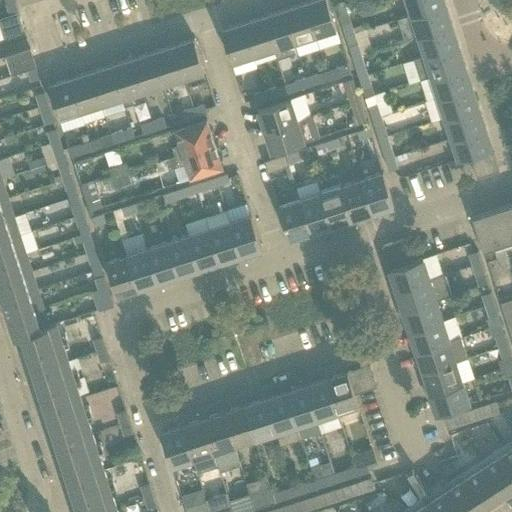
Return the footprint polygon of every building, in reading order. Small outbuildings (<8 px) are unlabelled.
[(327,0),(312,0),(304,3),(315,35),(319,49),(341,43),(336,28),(327,0)] [(406,0),(411,14),(444,3),(443,0),(406,0)] [(6,4),(9,15),(18,12),(14,1),(6,4)] [(334,4),(338,16),(346,13),(343,1),(334,4)] [(304,3),(283,9),(297,52),(298,56),(319,49),(315,35),(304,3)] [(404,39),(418,34),(451,24),(444,3),(411,14),(397,18),(404,39)] [(283,9),(263,16),(273,49),(274,49),(277,59),(297,52),(283,9)] [(18,12),(9,15),(0,18),(0,29),(3,38),(24,31),(18,12)] [(263,16),(242,22),(253,55),(273,49),(263,16)] [(253,55),(242,22),(221,29),(232,62),(253,55)] [(418,34),(424,55),(458,44),(451,24),(418,34)] [(350,25),(343,27),(346,35),(353,33),(350,25)] [(353,33),(346,35),(352,53),(356,51),(358,51),(359,51),(353,33)] [(194,38),(172,45),(182,78),(204,71),(194,38)] [(424,55),(413,58),(420,79),(431,76),(464,65),(458,44),(424,55)] [(172,45),(152,52),(162,84),(182,78),(172,45)] [(30,48),(5,56),(11,75),(27,70),(36,67),(30,48)] [(152,52),(131,58),(141,91),(162,84),(152,52)] [(131,58),(110,65),(121,98),(124,106),(133,103),(131,94),(141,91),(131,58)] [(336,68),(339,76),(350,73),(348,64),(336,68)] [(110,65),(90,71),(100,104),(121,98),(110,65)] [(364,65),(356,68),(359,76),(367,73),(364,65)] [(431,76),(438,96),(471,85),(464,65),(431,76)] [(36,67),(27,70),(31,81),(39,78),(36,67)] [(90,71),(69,78),(80,111),(100,104),(90,71)] [(367,73),(359,76),(365,94),(373,91),(367,73)] [(318,74),(305,78),(306,79),(308,86),(321,82),(318,75),(318,74)] [(80,111),(69,78),(48,85),(58,118),(80,111)] [(305,78),(294,81),(295,83),(297,90),(308,86),(306,79),(305,78)] [(352,78),(343,81),(343,84),(350,103),(359,100),(353,81),(352,78)] [(438,96),(444,117),(478,106),(471,85),(438,96)] [(276,87),(264,91),(267,100),(279,96),(276,87)] [(267,100),(264,91),(253,95),(256,103),(267,100)] [(35,97),(38,107),(47,104),(44,94),(35,97)] [(258,109),(264,130),(297,120),(290,98),(258,109)] [(359,100),(350,103),(355,118),(364,115),(359,100)] [(47,104),(39,106),(43,116),(51,114),(47,104)] [(204,104),(192,108),(195,117),(207,113),(204,104)] [(376,104),(369,107),(372,117),(380,115),(376,104)] [(444,117),(451,137),(484,126),(478,106),(444,117)] [(195,117),(192,108),(181,112),(184,120),(195,117)] [(297,120),(264,130),(271,152),(272,152),(298,143),(304,141),(319,136),(312,115),(297,120)] [(380,115),(372,117),(378,135),(379,138),(387,136),(386,133),(385,130),(380,115)] [(161,119),(151,122),(154,130),(164,126),(161,119)] [(172,147),(175,156),(214,144),(206,119),(174,130),(179,145),(172,147)] [(154,130),(151,122),(140,126),(142,134),(154,130)] [(469,155),(480,152),(491,148),(484,126),(451,137),(458,159),(469,155)] [(368,127),(357,131),(358,134),(359,139),(370,135),(369,132),(368,130),(368,127)] [(56,129),(48,131),(51,143),(59,140),(56,129)] [(120,132),(110,135),(113,143),(123,139),(120,132)] [(113,143),(110,135),(99,139),(101,147),(113,143)] [(338,137),(326,141),(327,143),(327,144),(329,149),(340,145),(339,141),(338,139),(338,137)] [(59,140),(51,143),(57,161),(65,158),(59,140)] [(326,141),(316,144),(316,146),(318,152),(329,149),(327,144),(327,143),(326,141)] [(80,144),(69,147),(72,156),(83,152),(80,144)] [(175,156),(165,160),(168,170),(178,166),(179,166),(185,164),(190,178),(222,168),(214,144),(175,156)] [(381,148),(384,159),(393,156),(389,145),(381,148)] [(491,148),(480,152),(488,174),(499,170),(491,148)] [(299,159),(297,150),(285,154),(288,162),(299,159)] [(480,152),(469,155),(476,178),(488,174),(480,152)] [(103,153),(74,163),(81,185),(111,175),(103,153)] [(268,172),(289,165),(288,162),(285,154),(264,161),(268,172)] [(393,156),(384,159),(388,171),(397,168),(393,156)] [(0,159),(0,179),(2,179),(14,175),(8,157),(0,159)] [(44,157),(28,162),(30,169),(43,165),(46,164),(44,157)] [(65,158),(57,161),(63,179),(71,176),(65,158)] [(124,163),(109,168),(112,178),(127,173),(124,163)] [(30,169),(27,170),(28,175),(45,170),(43,165),(30,169)] [(382,172),(361,179),(372,212),(393,205),(382,172)] [(127,173),(112,178),(115,188),(130,183),(127,173)] [(226,173),(214,176),(217,185),(229,182),(226,173)] [(337,174),(316,181),(320,192),(331,225),(352,219),(341,185),(337,174)] [(71,176),(63,179),(69,197),(77,195),(71,176)] [(217,185),(214,176),(203,180),(206,189),(217,185)] [(361,179),(341,185),(352,219),(372,212),(361,179)] [(185,186),(174,190),(177,199),(188,195),(185,186)] [(174,190),(163,193),(165,202),(177,199),(174,190)] [(320,192),(300,199),(310,232),(331,225),(320,192)] [(0,199),(0,220),(14,216),(8,197),(0,199)] [(310,232),(300,199),(278,205),(289,239),(310,232)] [(145,202),(134,207),(137,215),(148,211),(145,202)] [(132,203),(121,207),(124,216),(135,212),(132,203)] [(494,246),(504,243),(499,227),(511,222),(511,203),(472,217),(486,260),(497,256),(494,246)] [(70,207),(73,217),(83,214),(80,204),(70,207)] [(102,213),(91,217),(93,225),(105,221),(102,213)] [(83,214),(73,217),(79,235),(89,232),(83,214)] [(251,214),(229,221),(240,254),(261,247),(251,214)] [(0,220),(0,240),(20,234),(14,216),(0,220)] [(229,221),(209,228),(219,261),(240,254),(229,221)] [(511,222),(499,227),(504,243),(511,240),(511,222)] [(209,228),(188,235),(199,268),(219,261),(209,228)] [(0,240),(0,260),(26,252),(20,234),(0,240)] [(188,235),(168,241),(178,274),(199,268),(188,235)] [(404,239),(393,243),(400,265),(411,261),(404,239)] [(92,241),(84,243),(87,253),(95,250),(92,241)] [(168,241),(147,248),(158,281),(178,274),(168,241)] [(381,246),(389,268),(400,265),(393,243),(381,246)] [(147,248),(126,255),(137,288),(158,281),(147,248)] [(95,250),(87,253),(90,264),(98,261),(95,250)] [(468,254),(471,265),(480,262),(477,251),(468,254)] [(0,260),(0,281),(31,271),(26,252),(0,260)] [(137,288),(126,255),(105,262),(116,295),(137,288)] [(389,268),(395,290),(429,279),(422,258),(411,262),(411,261),(400,265),(389,268)] [(480,262),(471,265),(475,277),(484,274),(480,262)] [(0,281),(0,294),(2,301),(37,289),(31,271),(0,281)] [(429,279),(395,290),(402,310),(436,299),(451,294),(450,293),(444,274),(429,279)] [(103,276),(95,278),(98,288),(107,285),(103,276)] [(91,290),(95,300),(110,295),(107,285),(98,288),(91,290)] [(2,301),(8,319),(43,307),(37,289),(2,301)] [(481,295),(485,306),(494,303),(490,292),(481,295)] [(110,295),(95,300),(98,311),(113,306),(110,295)] [(402,310),(409,331),(442,320),(436,299),(402,310)] [(511,299),(501,303),(511,335),(511,299)] [(494,303),(485,306),(489,318),(497,315),(494,303)] [(43,307),(8,319),(14,337),(14,338),(22,336),(21,335),(49,326),(49,324),(43,307)] [(409,331),(415,351),(449,341),(442,320),(409,331)] [(60,334),(56,322),(49,324),(49,326),(21,335),(22,336),(26,350),(22,352),(24,358),(25,359),(29,358),(33,372),(69,361),(63,342),(60,334)] [(494,336),(498,348),(507,345),(503,334),(494,336)] [(101,337),(93,339),(96,351),(105,348),(101,337)] [(449,341),(415,351),(422,372),(456,361),(467,358),(460,337),(449,341)] [(507,345),(498,348),(502,359),(511,356),(507,345)] [(96,351),(100,362),(109,359),(105,348),(96,351)] [(69,361),(33,372),(38,387),(34,389),(36,395),(36,396),(41,395),(45,409),(81,398),(75,379),(72,371),(69,361)] [(422,372),(429,393),(462,382),(456,361),(422,372)] [(369,364),(347,371),(351,382),(372,375),(369,364)] [(347,371),(326,378),(336,411),(357,405),(354,394),(351,382),(347,371)] [(376,387),(372,375),(351,382),(354,394),(376,387)] [(326,378),(305,385),(316,418),(336,411),(326,378)] [(462,382),(429,393),(436,414),(469,403),(462,382)] [(305,385),(285,391),(295,425),(316,418),(305,385)] [(285,391),(264,398),(275,431),(295,425),(285,391)] [(84,408),(81,398),(45,409),(50,424),(45,425),(48,432),(52,431),(57,446),(93,434),(86,415),(84,408)] [(264,398),(243,405),(254,438),(275,431),(264,398)] [(444,417),(447,428),(498,412),(495,401),(444,417)] [(243,405),(223,412),(233,445),(254,438),(243,405)] [(125,410),(116,413),(120,424),(129,421),(125,410)] [(223,412),(202,418),(218,466),(219,471),(239,464),(233,445),(223,412)] [(192,458),(197,473),(218,466),(202,418),(181,425),(192,458)] [(120,424),(124,435),(133,433),(129,421),(120,424)] [(171,465),(192,458),(181,425),(160,432),(171,465)] [(96,444),(93,434),(57,446),(62,461),(57,462),(59,468),(60,468),(60,469),(64,468),(69,482),(104,471),(98,452),(96,444)] [(511,444),(447,486),(442,478),(432,484),(425,489),(412,470),(408,473),(426,500),(407,511),(472,511),(511,486),(511,444)] [(330,462),(311,468),(314,479),(333,473),(330,462)] [(366,462),(354,466),(357,475),(369,471),(366,462)] [(354,466),(343,470),(345,479),(357,475),(354,466)] [(108,481),(104,471),(69,482),(74,497),(69,498),(71,505),(72,505),(76,504),(78,511),(102,511),(116,508),(110,488),(108,481)] [(314,479),(313,480),(316,488),(337,482),(334,473),(333,473),(314,479)] [(262,511),(299,511),(374,488),(370,477),(262,511)] [(313,480),(301,483),(304,492),(316,488),(313,480)] [(149,483),(140,486),(144,497),(153,494),(149,483)] [(270,486),(249,493),(249,494),(251,500),(254,509),(275,502),(272,493),(270,486)] [(293,486),(272,493),(275,502),(295,495),(293,486)] [(202,489),(181,496),(186,511),(209,511),(206,499),(202,489)] [(227,492),(206,499),(209,511),(233,511),(230,501),(227,492)] [(153,494),(144,497),(148,508),(156,506),(153,494)] [(249,494),(230,501),(233,511),(243,511),(254,509),(251,500),(249,494)]
